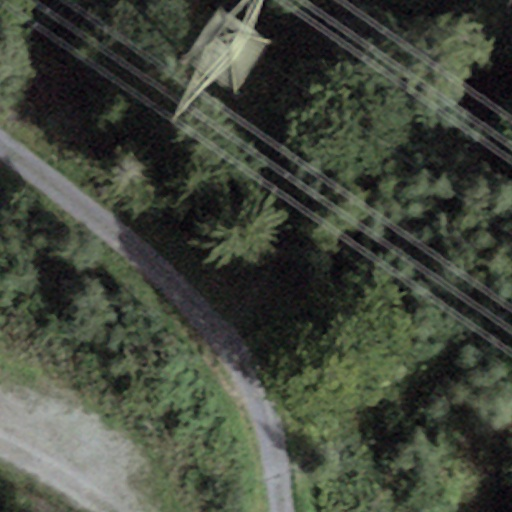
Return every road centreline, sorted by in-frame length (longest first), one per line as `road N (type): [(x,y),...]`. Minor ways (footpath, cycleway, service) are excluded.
road 1 (track): [(0,143),(91,204),(186,289),(251,379),(286,511)]
road 2 (track): [(115,511),(0,433)]
